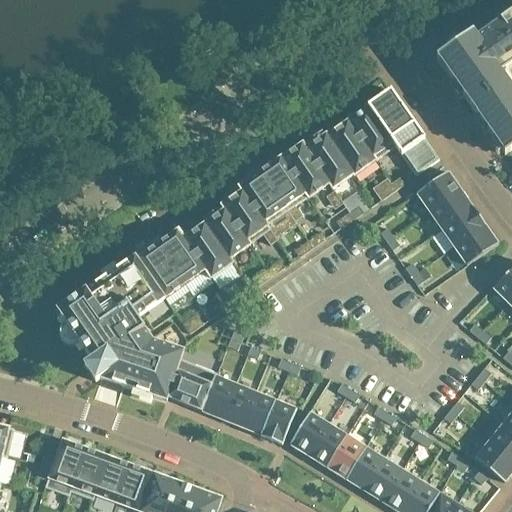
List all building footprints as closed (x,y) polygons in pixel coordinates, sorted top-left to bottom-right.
[(507,154),(511,151),(511,89),(502,75),(511,68),(511,14),(503,21),(503,20),(500,22),(500,23),(477,39),(473,33),(468,37),(441,56),(436,59),(439,63),(455,85),(458,83),(465,93),(462,95),(463,96),(462,96),(464,99),(465,99),(476,116),(478,119),(479,120),(482,118),(489,128),(486,130),(502,152),(504,156),(507,154)] [(439,161),(390,92),(367,108),(368,109),(368,108),(396,148),(396,149),(416,177),(431,167),(435,164),(439,161)] [(368,108),(368,109),(347,123),(375,163),(396,149),(396,148),(368,108)] [(375,163),(347,123),(328,137),(327,137),(354,176),(353,176),(354,178),(375,163)] [(327,137),(328,137),(326,135),(306,149),(305,150),(329,185),(329,186),(332,191),(353,176),(354,176),(327,137)] [(305,150),(306,149),(302,145),(282,159),(281,159),(309,199),(329,186),(329,185),(305,150)] [(281,159),(282,159),(281,158),(260,173),(288,214),(294,209),(309,199),(281,159)] [(288,214),(260,173),(238,188),(241,192),(242,192),(267,228),(268,227),(288,214)] [(429,214),(460,192),(447,173),(416,195),(429,214)] [(399,179),(391,185),(396,192),(404,186),(399,179)] [(382,201),(396,192),(391,185),(377,194),(382,201)] [(271,232),(268,227),(267,228),(242,192),(241,192),(221,207),(224,211),(250,247),(271,232)] [(460,192),(429,214),(441,231),(473,209),(460,192)] [(358,208),(349,214),(354,221),(363,215),(358,208)] [(301,219),(294,209),(288,214),(294,223),(301,219)] [(454,249),(485,227),(473,209),(441,231),(454,249)] [(224,211),(204,225),(229,261),(230,261),(250,247),(224,211)] [(354,221),(349,214),(336,223),(341,230),(354,221)] [(229,261),(204,225),(184,239),(183,240),(203,268),(205,272),(204,272),(210,280),(233,265),(230,261),(229,261)] [(485,227),(454,249),(467,267),(469,266),(498,246),(485,227)] [(387,229),(380,235),(386,243),(393,238),(387,229)] [(182,282),(202,268),(203,268),(183,240),(184,239),(178,231),(177,231),(157,246),(182,282)] [(277,241),(271,232),(265,237),(271,246),(277,241)] [(313,250),(327,240),(322,233),(308,243),(313,250)] [(399,247),(393,238),(386,243),(392,252),(399,247)] [(299,259),(313,250),(308,243),(294,252),(299,259)] [(137,260),(162,296),(182,282),(157,246),(137,260)] [(135,257),(116,271),(121,279),(111,286),(105,278),(86,292),(85,292),(57,311),(92,361),(84,367),(95,383),(99,380),(135,392),(137,385),(152,390),(150,397),(167,402),(168,399),(167,399),(180,361),(181,361),(184,352),(152,341),(137,319),(164,300),(162,296),(137,260),(135,257)] [(272,279),(285,269),(280,262),(267,271),(272,279)] [(412,265),(405,270),(411,279),(418,274),(412,265)] [(511,302),(511,269),(492,290),(509,306),(511,302)] [(272,279),(267,271),(253,281),(258,288),(272,279)] [(424,282),(418,274),(411,279),(417,287),(424,282)] [(230,307),(239,301),(234,294),(225,300),(230,307)] [(230,307),(225,300),(217,306),(222,313),(230,307)] [(182,325),(189,336),(203,326),(196,315),(182,325)] [(477,339),(483,332),(474,326),(469,332),(477,339)] [(241,344),(244,336),(234,331),(231,340),(241,344)] [(491,339),(483,332),(477,339),(485,346),(491,339)] [(237,352),(241,344),(231,340),(227,348),(237,352)] [(257,360),(261,352),(251,348),(247,356),(257,360)] [(511,356),(508,353),(502,360),(511,367),(511,364),(511,356)] [(201,413),(216,375),(181,361),(180,361),(167,399),(168,399),(201,413)] [(287,373),(291,365),(281,361),(277,369),(287,373)] [(297,377),(300,369),(291,365),(287,373),(297,377)] [(491,375),(484,369),(477,378),(484,383),(491,375)] [(201,413),(221,421),(235,386),(216,378),(217,375),(216,375),(201,413)] [(478,392),(484,383),(477,378),(471,386),(478,392)] [(346,398),(350,391),(341,385),(337,393),(346,398)] [(221,421),(241,429),(255,394),(235,386),(221,421)] [(355,404),(359,397),(350,391),(346,398),(355,404)] [(241,429),(261,437),(275,402),(255,394),(241,429)] [(275,402),(261,437),(260,437),(261,438),(282,446),(296,410),(275,402)] [(464,408),(457,403),(450,411),(457,417),(464,408)] [(382,421),(387,414),(378,408),(373,416),(382,421)] [(450,425),(457,417),(450,411),(444,419),(450,425)] [(511,413),(502,426),(511,433),(511,413)] [(329,426),(310,414),(289,446),(309,458),(329,426)] [(391,427),(396,419),(387,414),(382,421),(391,427)] [(309,458),(327,470),(347,437),(329,426),(309,458)] [(489,442),(511,461),(511,433),(502,426),(489,442)] [(7,459),(14,431),(0,427),(0,456),(3,457),(2,458),(7,459)] [(419,444),(424,437),(415,431),(410,438),(419,444)] [(327,470),(345,481),(365,448),(347,437),(327,470)] [(428,450),(433,442),(428,439),(424,437),(419,444),(428,450)] [(70,493),(86,449),(62,441),(54,462),(51,470),(48,480),(47,482),(45,489),(69,498),(71,493),(70,493)] [(511,461),(489,442),(474,460),(504,484),(511,474),(511,461)] [(345,481),(364,492),(384,460),(365,448),(345,481)] [(94,497),(108,458),(86,449),(70,493),(71,493),(93,502),(95,497),(94,497)] [(456,467),(460,459),(452,454),(447,461),(456,467)] [(51,470),(54,462),(44,458),(41,466),(51,470)] [(116,505),(131,466),(108,458),(94,497),(95,497),(116,505)] [(464,472),(469,465),(460,459),(456,467),(464,472)] [(384,460),(364,492),(382,504),(402,471),(384,460)] [(48,480),(51,470),(41,466),(37,478),(47,482),(48,480)] [(139,511),(153,474),(131,466),(116,505),(134,511),(139,511)] [(382,504),(395,511),(402,511),(420,483),(402,471),(382,504)] [(165,511),(176,482),(153,474),(139,511),(165,511)] [(190,511),(199,490),(176,482),(165,511),(190,511)] [(402,511),(427,511),(439,494),(420,483),(402,511)] [(217,511),(222,499),(199,490),(190,511),(217,511)] [(427,511),(453,511),(457,505),(439,494),(427,511)]
